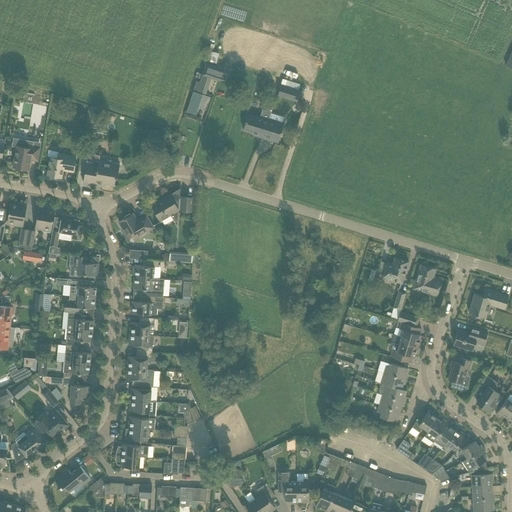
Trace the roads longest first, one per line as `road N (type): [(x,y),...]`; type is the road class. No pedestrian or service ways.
road 1 (residential): [(463,260),(176,174),(93,211)]
road 2 (residential): [(27,483),(99,422),(106,404),(116,271),(93,211)]
road 3 (residential): [(510,511),(505,449),(432,387),(431,357),(463,260)]
